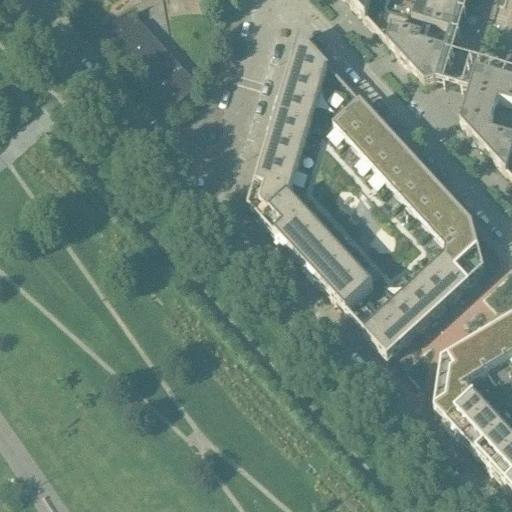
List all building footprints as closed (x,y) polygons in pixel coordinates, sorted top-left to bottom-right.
[(436,89),(462,0),(339,0),(365,28),(368,17),(394,25),(386,50),(424,92),(436,89)] [(198,91),(189,81),(138,26),(137,25),(137,16),(137,15),(133,16),(125,20),(117,24),(109,29),(106,32),(98,38),(170,116),(198,91)] [(299,45),(286,87),(321,98),(328,76),(299,45)] [(321,98),(319,107),(324,114),(339,114),(332,107),(345,95),(328,76),(321,98)] [(497,108),(504,85),(475,76),(469,99),(497,108)] [(511,111),(511,87),(504,85),(497,108),(511,111)] [(286,87),(280,108),(315,118),(319,107),(321,98),(286,87)] [(345,95),(332,107),(339,114),(352,102),(345,95)] [(492,127),(497,108),(469,99),(463,118),(492,127)] [(291,201),(289,206),(303,221),(317,236),(330,251),(344,266),(358,281),(372,296),(345,321),(349,326),(359,337),(362,340),(380,324),(396,310),(411,295),(427,281),(443,266),(445,257),(431,242),(417,227),(403,212),(389,197),(376,182),(362,167),(348,152),(334,137),(361,113),(352,102),(339,114),(324,114),(319,107),(315,118),(309,139),(303,160),(297,181),(291,201)] [(280,108),(274,129),(309,139),(315,118),(280,108)] [(361,113),(334,137),(348,152),(375,128),(361,113)] [(483,156),(489,137),(492,127),(463,118),(459,130),(483,156)] [(375,128),(348,152),(362,167),(389,143),(375,128)] [(274,129),(268,149),(303,160),(309,139),(274,129)] [(506,181),(511,159),(511,144),(489,137),(483,156),(506,181)] [(389,143),(362,167),(376,182),(403,158),(389,143)] [(268,149),(261,170),(297,181),(303,160),(268,149)] [(403,158),(376,182),(389,197),(417,173),(403,158)] [(261,170),(255,191),(291,201),(297,181),(261,170)] [(417,173),(389,197),(403,212),(431,188),(417,173)] [(431,188),(403,212),(417,227),(444,203),(431,188)] [(255,191),(248,216),(262,231),(289,206),(291,201),(255,191)] [(444,203),(417,227),(431,242),(458,218),(444,203)] [(289,206),(262,231),(276,246),(303,221),(289,206)] [(458,218),(431,242),(445,257),(472,233),(458,218)] [(303,221),(276,246),(280,251),(290,261),(317,236),(303,221)] [(445,257),(443,266),(468,293),(484,279),(472,233),(445,257)] [(255,511),(183,434),(0,234),(0,511),(255,511)] [(317,236),(290,261),(303,276),(330,251),(317,236)] [(330,251),(303,276),(317,291),(344,266),(330,251)] [(344,266),(317,291),(331,306),(358,281),(344,266)] [(443,266),(427,281),(452,308),(468,293),(443,266)] [(358,281),(331,306),(345,321),(372,296),(358,281)] [(427,281),(411,295),(436,322),(452,308),(427,281)] [(411,295),(396,310),(420,337),(436,322),(411,295)] [(396,310),(380,324),(404,351),(420,337),(396,310)] [(380,324),(362,340),(387,367),(404,351),(380,324)] [(511,329),(510,327),(490,339),(508,371),(511,368),(511,329)] [(490,339),(469,352),(488,383),(508,371),(490,339)] [(469,352),(448,364),(467,395),(488,383),(469,352)] [(441,368),(434,418),(447,433),(474,409),(467,396),(467,395),(448,364),(441,368)] [(467,395),(467,396),(474,409),(489,424),(504,440),(511,449),(511,368),(508,371),(488,383),(467,395)] [(474,409),(447,433),(462,449),(489,424),(474,409)] [(489,424),(462,449),(477,465),(504,440),(489,424)] [(511,449),(504,440),(477,465),(491,481),(511,462),(511,449)] [(511,462),(491,481),(506,497),(511,491),(511,462)]
